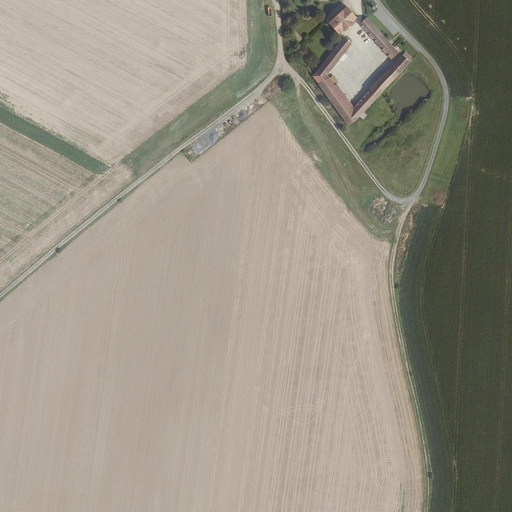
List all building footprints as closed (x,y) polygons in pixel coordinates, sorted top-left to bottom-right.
[(352,20),(356,15),(346,5),(341,10),(342,12),(335,18),(334,17),(329,21),(339,31),(343,27),(344,28),(352,21),(352,20)] [(393,47),(366,17),(360,24),(389,58),(399,49),(397,46),(398,46),(397,44),(393,47)] [(325,72),(351,43),(343,36),(312,74),(318,83),(327,75),(325,72)] [(410,55),(404,50),(352,104),(342,116),(347,123),(358,117),(376,96),(379,92),(382,89),(410,58),(408,56),(410,55)] [(338,81),(333,74),(328,77),(333,84),(336,82),(338,81)] [(328,77),(327,75),(318,83),(342,116),(352,104),(336,82),(333,84),(328,77)]
